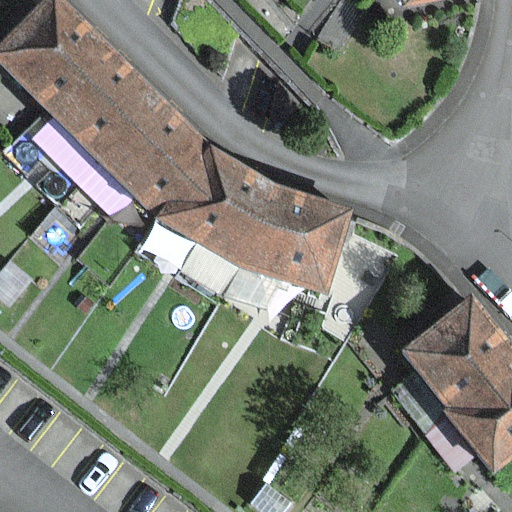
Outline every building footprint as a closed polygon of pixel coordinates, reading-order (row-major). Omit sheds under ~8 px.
[(407,0),(415,31),(485,0),(407,0)] [(2,59),(57,119),(120,62),(65,1),(2,59)] [(57,119),(117,178),(176,116),(120,62),(57,119)] [(117,178),(173,229),(229,162),(176,116),(117,178)] [(173,229),(257,277),(286,202),(229,162),(173,229)] [(257,277),(339,300),(359,224),(286,202),(257,277)] [(417,358),(465,418),(511,380),(511,356),(476,311),(417,358)] [(511,380),(465,418),(511,476),(511,380)]
